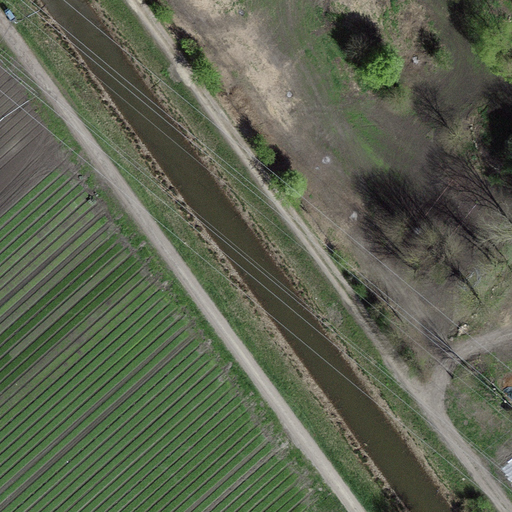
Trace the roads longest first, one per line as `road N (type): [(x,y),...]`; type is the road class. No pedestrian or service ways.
road 1 (track): [(139,0),(508,511)]
road 2 (track): [(328,511),(0,72)]
